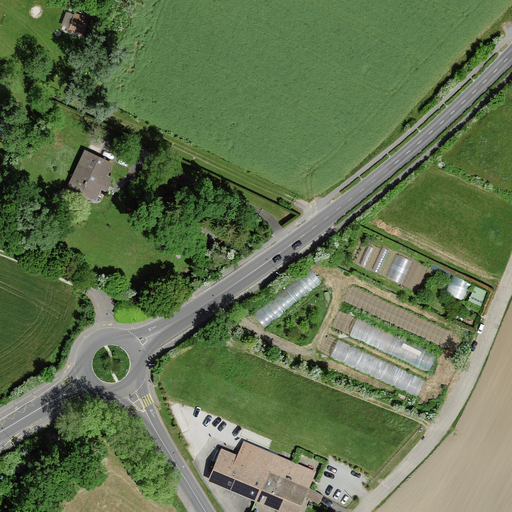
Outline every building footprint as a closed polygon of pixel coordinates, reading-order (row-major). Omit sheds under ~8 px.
[(75,14),(70,28),(83,33),(88,18),(75,14)] [(0,119),(0,135),(9,138),(14,124),(0,119)] [(112,163),(84,151),(69,186),(96,198),(101,187),(106,190),(112,178),(106,176),(112,163)] [(401,280),(416,286),(425,264),(409,258),(401,280)] [(308,294),(322,280),(318,273),(313,269),(295,278),(284,289),(278,292),(268,303),(262,306),(256,312),(259,318),(265,324),(284,314),(297,300),(308,294)] [(464,298),(471,281),(455,274),(448,291),(464,298)] [(348,311),(341,327),(420,365),(428,350),(348,311)] [(338,342),(332,359),(420,390),(426,373),(338,342)] [(224,452),(212,480),(256,498),(288,511),(297,511),(304,495),(319,503),(321,499),(323,496),(308,487),(314,473),(245,444),(239,458),(224,452)]
